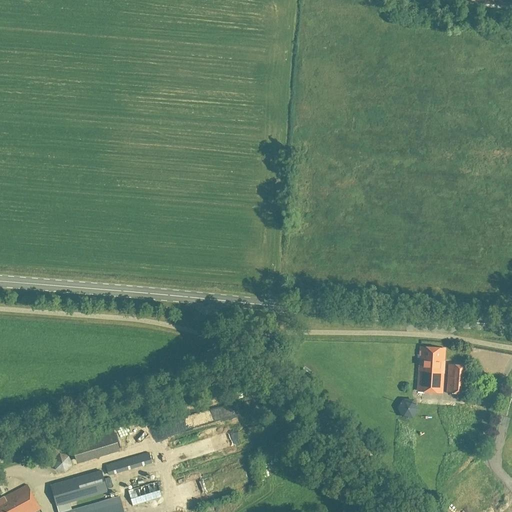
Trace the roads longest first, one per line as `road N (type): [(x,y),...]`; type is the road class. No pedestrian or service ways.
road 1 (secondary): [(511,326),(0,281)]
road 2 (track): [(259,363),(436,511)]
